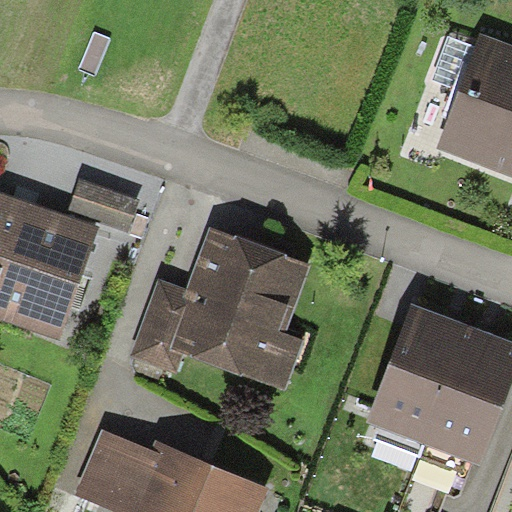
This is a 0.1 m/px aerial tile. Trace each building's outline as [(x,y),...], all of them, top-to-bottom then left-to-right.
[(511,48),(480,37),(438,152),(511,179),(511,48)] [(80,181),(68,214),(129,236),(140,203),(80,181)] [(25,205),(0,196),(0,321),(60,342),(99,231),(25,205)] [(312,268),(209,231),(191,279),(186,293),(183,301),(189,303),(172,351),(184,355),(285,392),(303,343),(287,337),(312,268)] [(183,301),(186,293),(159,284),(131,360),(176,376),(184,355),(172,351),(189,303),(183,301)] [(367,428),(424,450),(470,330),(446,321),(413,308),(367,428)] [(470,330),(424,450),(480,471),(511,387),(511,346),(488,337),(470,330)] [(151,454),(104,433),(75,498),(106,511),(138,511),(162,459),(151,454)] [(156,443),(151,454),(162,459),(138,511),(262,511),(271,493),(156,443)]
